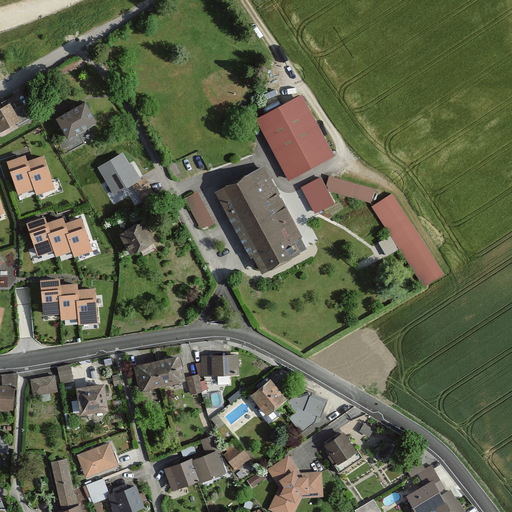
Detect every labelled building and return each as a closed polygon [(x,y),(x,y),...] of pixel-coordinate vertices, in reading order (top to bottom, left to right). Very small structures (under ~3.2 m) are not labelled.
[(253,117),(287,181),(334,156),(300,92),(253,117)] [(9,102),(0,107),(0,132),(29,117),(22,105),(13,109),(9,102)] [(85,104),(58,119),(68,137),(95,121),(85,104)] [(122,153),(98,168),(114,196),(141,180),(132,163),(129,165),(122,153)] [(38,192),(54,187),(44,157),(27,163),(25,157),(9,163),(20,193),(36,187),(38,192)] [(264,165),(217,188),(258,271),(305,248),(264,165)] [(375,188),(330,178),(328,189),(372,201),(375,188)] [(304,189),(317,212),(335,202),(328,189),(323,179),(304,189)] [(393,194),(372,207),(422,287),(443,274),(393,194)] [(81,217),(65,222),(63,217),(47,223),(45,217),(28,223),(38,253),(55,247),(57,253),(73,247),(74,252),(91,247),(81,217)] [(142,221),(120,233),(130,252),(152,241),(142,221)] [(94,289),(78,290),(77,285),(60,286),(60,280),(42,281),(44,313),(61,312),(62,317),(79,316),(79,322),(97,321),(94,289)] [(236,355),(209,356),(210,375),(218,374),(218,385),(230,384),(229,374),(237,374),(236,355)] [(183,379),(178,358),(137,367),(141,388),(183,379)] [(70,365),(58,367),(61,383),(74,381),(70,365)] [(0,383),(0,408),(14,408),(15,374),(2,374),(2,383),(0,383)] [(49,392),(57,391),(54,375),(31,380),(34,395),(41,394),(43,401),(51,400),(49,392)] [(200,385),(197,375),(188,378),(192,393),(207,389),(206,384),(200,385)] [(265,413),(286,398),(269,378),(250,394),(265,413)] [(79,389),(82,411),(105,408),(102,386),(79,389)] [(301,389),(288,401),(298,413),(290,419),(303,434),(322,418),(326,400),(313,392),(301,389)] [(243,430),(222,440),(235,466),(253,458),(245,441),(248,440),(243,430)] [(346,433),(325,446),(337,466),(359,453),(346,433)] [(207,455),(192,461),(199,479),(199,481),(224,472),(217,452),(221,450),(215,435),(202,440),(207,455)] [(110,440),(76,454),(86,479),(120,466),(110,440)] [(288,455),(267,469),(280,488),(269,510),(272,511),(295,511),(302,499),(323,497),(321,471),(299,473),(288,455)] [(52,511),(82,511),(80,505),(78,505),(65,458),(52,462),(63,508),(52,511)] [(191,459),(166,469),(173,489),(199,479),(192,461),(191,459)] [(431,465),(417,473),(422,484),(434,478),(440,491),(446,486),(431,465)] [(422,484),(407,492),(416,511),(426,511),(434,508),(445,501),(443,496),(440,491),(434,478),(422,484)] [(110,495),(116,511),(129,511),(143,507),(134,485),(110,495)] [(445,501),(434,508),(436,511),(467,511),(451,491),(443,496),(445,501)] [(381,511),(375,501),(357,510),(358,511),(381,511)]
